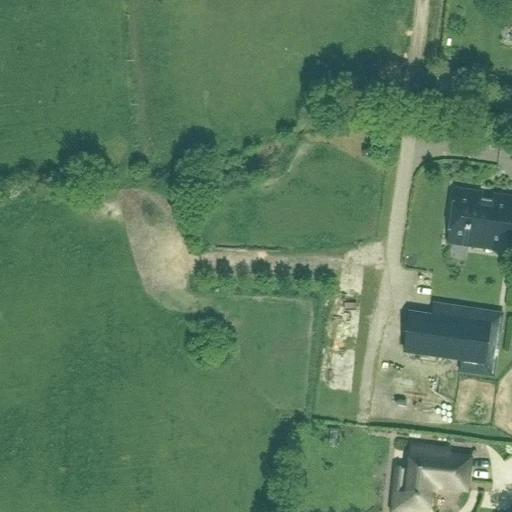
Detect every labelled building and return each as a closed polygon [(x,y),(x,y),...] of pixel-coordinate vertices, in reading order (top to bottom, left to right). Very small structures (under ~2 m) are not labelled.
[(442,70),(440,90),(469,94),(472,74),(442,70)] [(511,197),(457,190),(454,210),(449,245),(511,253),(511,197)] [(409,312),(403,354),(483,365),(489,323),(409,312)] [(363,351),(336,351),(336,382),(362,382),(363,351)] [(436,450),(410,447),(408,470),(396,468),(394,494),(403,495),(401,511),(427,511),(430,491),(431,491),(432,491),(433,491),(434,491),(435,490),(436,489),(437,489),(437,488),(438,487),(438,486),(438,485),(439,480),(467,483),(470,459),(470,457),(469,457),(468,459),(445,456),(445,455),(436,454),(436,450)]
